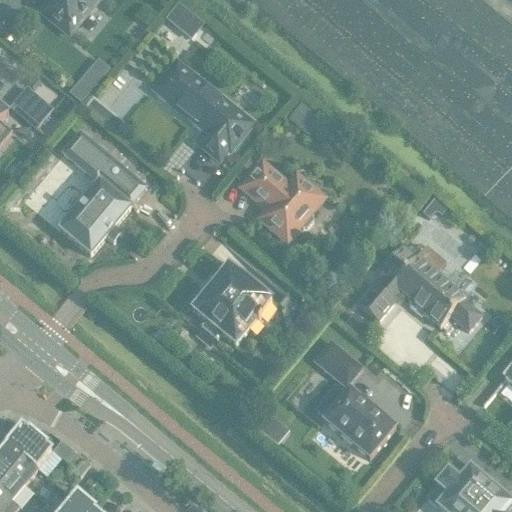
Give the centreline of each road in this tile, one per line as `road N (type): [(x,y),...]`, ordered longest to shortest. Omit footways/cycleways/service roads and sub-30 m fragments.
road 1 (residential): [(206,199),(155,264),(141,274),(102,278),(47,344)]
road 2 (residential): [(174,511),(14,382)]
road 3 (secondary): [(237,511),(116,412)]
road 4 (residential): [(454,410),(372,511)]
